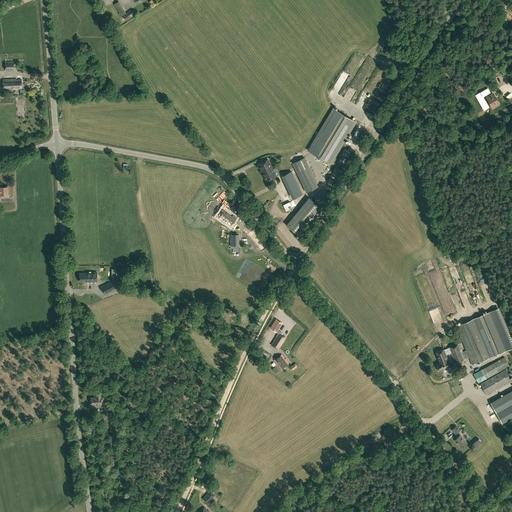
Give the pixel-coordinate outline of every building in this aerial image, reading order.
[(118,1),(114,4),(119,13),(120,13),(124,11),(118,1)] [(125,12),(122,15),(126,20),(133,14),(129,9),(125,12)] [(5,62),(5,71),(14,70),(14,61),(5,62)] [(3,80),(3,90),(17,90),(17,89),(22,89),(21,80),(17,80),(17,79),(3,80)] [(486,95),(492,107),(499,103),(494,94),(488,97),(487,95),(490,93),(488,89),(481,93),(477,95),(483,106),(487,104),(484,97),(486,95)] [(330,164),(356,122),(334,109),(309,151),(330,164)] [(293,163),(304,187),(306,192),(318,187),(305,158),(293,163)] [(266,177),(266,178),(267,180),(267,181),(277,176),(271,163),(270,164),(268,159),(259,164),(263,171),(264,173),(263,173),(265,177),(266,177)] [(309,197),(286,225),(301,236),(323,209),(309,197)] [(294,198),(287,204),(292,212),(300,206),(294,198)] [(232,216),(224,210),(219,218),(231,226),(237,218),(233,215),(232,216)] [(255,230),(249,234),(256,243),(261,249),(267,245),(261,238),(255,230)] [(79,273),(79,281),(86,281),(86,282),(97,282),(97,272),(86,272),(86,273),(79,273)] [(117,279),(106,284),(110,291),(121,286),(117,279)] [(511,346),(496,310),(474,319),(456,325),(466,350),(463,351),(460,343),(449,348),(444,350),(444,349),(436,352),(440,363),(436,364),(439,371),(450,367),(446,356),(451,354),(454,364),(466,359),(465,359),(469,357),(472,365),(511,347),(511,346)] [(276,319),(271,328),(278,333),(281,334),(282,333),(278,330),(282,323),(276,319)] [(305,326),(297,337),(300,340),(309,329),(305,326)] [(278,333),(271,345),(278,349),(285,337),(281,334),(278,333)] [(263,351),(261,355),(265,357),(264,358),(267,359),(269,354),(263,351)] [(289,364),(285,359),(282,354),(274,360),(281,370),(289,364)] [(473,374),(478,383),(509,366),(504,357),(473,374)] [(490,391),(511,380),(510,376),(511,374),(511,372),(508,373),(506,369),(480,384),(486,394),(487,393),(488,395),(491,393),(490,391)] [(511,390),(491,403),(502,423),(511,417),(511,390)] [(102,404),(101,397),(102,397),(102,392),(94,393),(94,397),(91,398),(91,405),(95,404),(95,405),(102,404)] [(452,429),(455,434),(460,430),(456,426),(452,429)] [(460,435),(454,440),(461,448),(467,443),(460,435)] [(478,437),(472,442),(475,446),(481,441),(478,437)] [(210,491),(203,499),(208,503),(215,495),(210,491)]
